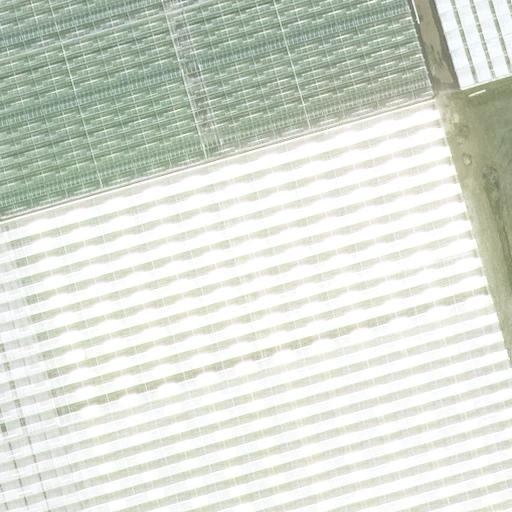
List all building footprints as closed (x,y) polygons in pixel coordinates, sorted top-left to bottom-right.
[(0,0),(0,220),(1,220),(432,98),(403,0),(0,0)] [(511,0),(432,0),(459,89),(511,73),(511,0)] [(432,98),(1,220),(59,426),(491,304),(432,98)] [(0,220),(0,511),(83,511),(59,426),(1,220),(0,220)] [(450,511),(398,335),(63,427),(87,511),(450,511)] [(511,511),(511,361),(435,384),(441,404),(472,511),(511,511)]
